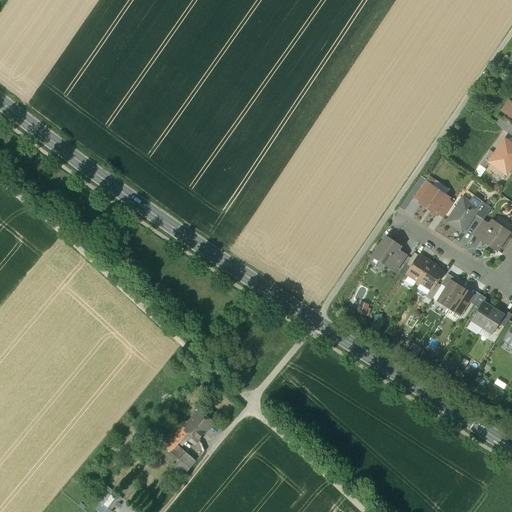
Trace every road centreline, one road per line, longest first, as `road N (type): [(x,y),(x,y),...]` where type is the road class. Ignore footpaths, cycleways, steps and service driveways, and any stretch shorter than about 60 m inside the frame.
road 1 (secondary): [(511,449),(257,286),(0,102)]
road 2 (track): [(0,183),(360,511)]
road 3 (track): [(316,320),(511,33)]
road 4 (residential): [(496,283),(387,215)]
